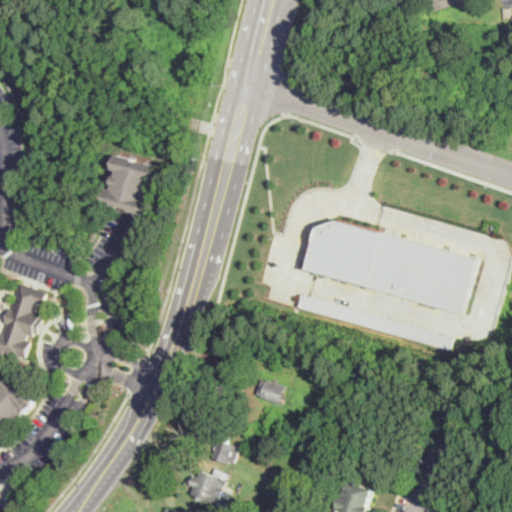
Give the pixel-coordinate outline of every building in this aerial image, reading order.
[(139,160),(148,162),(148,161),(165,166),(161,181),(155,179),(150,199),(155,200),(151,215),(134,210),(134,209),(125,206),(125,207),(109,203),(113,188),(117,190),(119,184),(117,183),(118,181),(119,175),(121,176),(123,170),(118,169),(122,154),(139,158),(139,160)] [(467,312),(309,268),(321,225),(343,218),(482,257),(467,312)] [(26,282),(37,286),(55,293),(50,305),(44,303),(41,311),(48,314),(46,318),(50,319),(45,334),(40,332),(39,336),(32,334),(30,339),(36,342),(30,358),(24,355),(23,358),(7,351),(6,355),(0,352),(0,341),(4,332),(7,333),(10,323),(9,323),(14,307),(16,308),(22,290),(20,289),(23,283),(25,284),(26,282)] [(456,336),(453,348),(301,305),(304,293),(456,336)] [(13,372),(21,379),(23,377),(36,390),(33,393),(41,401),(38,404),(40,406),(26,419),(21,415),(18,419),(19,421),(14,426),(12,424),(9,427),(12,431),(0,443),(0,381),(9,372),(11,374),(13,372)] [(264,379),(269,380),(270,379),(288,385),(282,404),(263,397),(263,396),(259,394),(264,379)] [(312,422),(309,430),(296,425),(298,418),(312,422)] [(243,448),(237,464),(233,462),(232,464),(215,458),(225,433),(233,436),(231,443),(243,448)] [(291,441),(288,449),(283,447),(286,439),(291,441)] [(230,473),(227,479),(230,480),(228,486),(235,489),(228,508),(218,504),(219,503),(193,493),(196,487),(191,485),(195,475),(200,477),(203,469),(215,474),(217,468),(230,473)] [(378,490),(372,506),(374,507),(372,511),(341,511),(343,509),(340,508),(345,495),(347,496),(352,481),(378,490)] [(312,511),(289,511),(295,496),(316,503),(312,511)]
